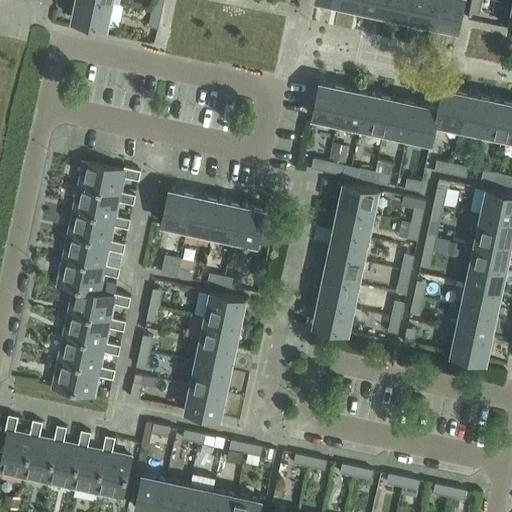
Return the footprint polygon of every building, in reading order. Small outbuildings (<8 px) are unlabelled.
[(107,0),(75,0),(71,18),(106,25),(112,1),(107,0)] [(161,12),(163,0),(153,0),(151,10),(161,12)] [(339,0),(339,4),(363,9),(364,0),(339,0)] [(364,0),(363,9),(385,14),(388,0),(364,0)] [(388,0),(385,14),(409,18),(412,0),(388,0)] [(432,23),(437,0),(412,0),(409,18),(432,23)] [(437,0),(432,23),(457,28),(462,0),(437,0)] [(481,0),(471,0),(469,10),(479,12),(481,0)] [(161,12),(151,10),(148,25),(158,27),(161,12)] [(336,121),(344,86),(319,81),(312,116),(336,121)] [(344,86),(336,121),(360,126),(367,91),(344,86)] [(442,87),(438,106),(434,122),(460,127),(467,92),(442,87)] [(390,96),(367,91),(360,126),(383,131),(390,96)] [(490,97),(467,92),(460,127),(482,132),(490,97)] [(414,101),(390,96),(383,131),(406,136),(414,101)] [(511,107),(511,101),(490,97),(482,132),(506,137),(511,107)] [(438,106),(414,101),(406,136),(430,141),(434,122),(438,106)] [(348,145),(333,142),(329,158),(345,161),(348,145)] [(326,170),(328,160),(312,157),(310,167),(326,170)] [(450,172),(452,162),(436,159),(434,169),(450,172)] [(328,160),(326,170),(341,173),(343,163),(328,160)] [(83,161),(78,186),(118,194),(119,190),(122,175),(138,179),(140,170),(124,166),(123,169),(83,161)] [(452,162),(450,172),(465,175),(467,165),(452,162)] [(372,180),(374,170),(359,167),(357,176),(372,180)] [(406,177),(404,187),(420,190),(422,180),(424,172),(413,169),(411,178),(406,177)] [(496,182),(498,172),(483,169),(481,178),(496,182)] [(374,170),(372,180),(388,183),(390,174),(374,170)] [(511,174),(498,172),(496,182),(511,185),(511,182),(511,174)] [(338,206),(372,213),(377,189),(343,181),(338,206)] [(78,186),(73,210),(113,219),(114,214),(117,200),(133,203),(135,194),(119,190),(118,194),(78,186)] [(433,202),(443,204),(446,188),(437,186),(433,202)] [(186,227),(193,193),(169,188),(162,222),(186,227)] [(480,212),(511,218),(511,193),(486,188),(480,212)] [(193,193),(186,227),(209,232),(216,198),(193,193)] [(411,221),(420,223),(426,199),(411,196),(409,205),(414,206),(411,221)] [(216,198),(209,232),(233,237),(240,203),(216,198)] [(443,204),(433,202),(430,217),(440,219),(443,204)] [(240,203),(233,237),(230,250),(238,252),(241,239),(268,245),(274,216),(263,214),(264,208),(240,203)] [(372,213),(338,206),(333,229),(367,236),(372,213)] [(73,210),(68,234),(108,243),(109,239),(112,224),(128,227),(130,218),(114,214),(113,219),(73,210)] [(476,235),(510,243),(511,233),(511,218),(480,212),(476,235)] [(430,217),(426,233),(436,235),(440,219),(430,217)] [(420,223),(411,221),(402,219),(398,235),(417,239),(420,223)] [(328,252),(362,260),(367,236),(333,229),(328,252)] [(436,235),(426,233),(423,248),(433,250),(436,235)] [(103,267),(104,263),(107,248),(123,251),(125,242),(109,239),(108,243),(68,234),(63,259),(103,267)] [(471,259),(505,266),(510,243),(476,235),(471,259)] [(449,240),(446,253),(458,256),(461,243),(449,240)] [(433,250),(423,248),(420,264),(430,266),(433,250)] [(323,275),(358,283),(362,260),(328,252),(323,275)] [(401,268),(410,270),(414,254),(404,252),(401,268)] [(163,254),(160,271),(175,275),(178,265),(179,257),(163,254)] [(57,283),(74,286),(98,291),(102,272),(118,275),(120,266),(104,263),(103,267),(63,259),(57,283)] [(505,266),(471,259),(466,282),(500,289),(505,266)] [(178,265),(175,275),(191,278),(193,268),(178,265)] [(410,270),(401,268),(398,283),(407,285),(410,270)] [(222,284),(224,275),(209,271),(207,281),(222,284)] [(224,275),(222,284),(238,288),(240,278),(224,275)] [(318,299),(353,306),(358,283),(323,275),(318,299)] [(413,294),(423,297),(426,281),(416,279),(413,294)] [(107,280),(104,293),(114,295),(114,292),(116,282),(107,280)] [(461,305),(495,312),(500,289),(466,282),(461,305)] [(74,286),(68,311),(109,320),(110,316),(113,301),(129,304),(130,296),(114,292),(114,295),(104,293),(98,291),(74,286)] [(149,303),(159,305),(162,289),(152,287),(149,303)] [(205,314),(239,322),(245,298),(210,290),(205,314)] [(423,297),(413,294),(410,310),(420,312),(423,297)] [(391,314),(400,316),(404,300),(394,298),(391,314)] [(353,306),(318,299),(313,323),(348,330),(353,306)] [(159,305),(149,303),(146,319),(155,321),(159,305)] [(456,328),(490,336),(495,312),(461,305),(456,328)] [(68,311),(63,335),(104,344),(105,341),(108,325),(123,328),(125,319),(110,316),(109,320),(68,311)] [(190,336),(200,338),(234,345),(239,322),(205,314),(195,312),(190,336)] [(400,316),(391,314),(388,330),(397,332),(400,316)] [(416,328),(406,326),(403,342),(413,344),(416,328)] [(490,336),(456,328),(451,352),(485,360),(490,336)] [(139,350),(149,351),(152,336),(143,334),(139,350)] [(99,368),(100,365),(103,350),(118,353),(120,344),(105,341),(104,344),(63,335),(58,359),(99,368)] [(195,362),(229,368),(234,345),(200,338),(195,362)] [(149,351),(139,350),(136,365),(145,367),(149,351)] [(99,368),(58,359),(53,385),(94,393),(98,374),(113,377),(115,368),(100,365),(99,368)] [(224,392),(229,368),(195,362),(193,371),(179,368),(177,380),(190,383),(190,385),(224,392)] [(142,383),(133,381),(129,396),(139,398),(142,383)] [(224,392),(190,385),(185,408),(219,416),(224,392)] [(14,430),(17,416),(8,414),(5,428),(8,429),(0,467),(0,469),(24,475),(33,434),(30,433),(14,430)] [(33,419),(30,433),(33,434),(24,475),(49,480),(58,439),(54,439),(39,436),(42,421),(33,419)] [(167,435),(169,425),(154,422),(152,432),(167,435)] [(57,424),(54,439),(58,439),(49,480),(73,485),(82,445),(78,444),(63,441),(66,426),(57,424)] [(198,442),(200,432),(184,428),(182,438),(198,442)] [(81,429),(78,444),(82,445),(73,485),(98,490),(106,450),(102,449),(87,446),(90,431),(81,429)] [(200,432),(198,442),(213,445),(215,435),(200,432)] [(105,434),(102,449),(106,450),(98,490),(122,495),(131,455),(112,451),(115,436),(105,434)] [(244,452),(246,442),(231,439),(229,448),(244,452)] [(246,442),(244,452),(260,455),(262,445),(246,442)] [(273,459),(275,449),(266,447),(263,460),(272,462),(273,459)] [(308,465),(310,456),(295,452),(293,462),(308,465)] [(310,456),(308,465),(324,469),(326,459),(310,456)] [(355,475),(356,466),(342,463),(340,472),(355,475)] [(372,469),(356,466),(355,475),(371,478),(372,469)] [(401,485),(404,476),(388,472),(386,482),(401,485)] [(151,511),(158,511),(166,478),(142,473),(135,508),(151,511)] [(404,476),(401,485),(417,489),(419,479),(404,476)] [(183,511),(189,483),(166,478),(158,511),(183,511)] [(448,495),(450,485),(435,482),(433,492),(448,495)] [(189,483),(183,511),(207,511),(212,488),(189,483)] [(450,485),(448,495),(463,499),(466,489),(450,485)] [(417,489),(402,486),(400,493),(415,497),(417,489)] [(212,488),(207,511),(231,511),(236,493),(212,488)] [(236,493),(231,511),(257,511),(261,498),(236,493)] [(19,498),(5,495),(3,504),(17,508),(19,498)]
